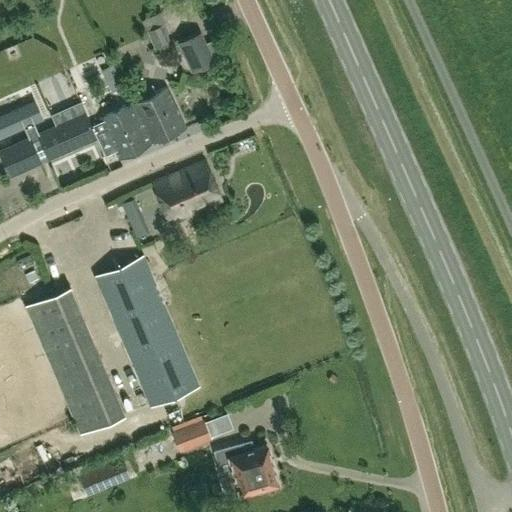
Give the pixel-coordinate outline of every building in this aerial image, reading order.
[(162,24),(146,31),(155,52),(170,45),(162,24)] [(213,61),(199,31),(177,41),(190,71),(213,61)] [(32,89),(40,111),(57,105),(49,83),(32,89)] [(169,86),(130,103),(149,145),(187,128),(169,86)] [(34,123),(43,120),(34,100),(0,114),(0,138),(24,128),(34,123)] [(100,121),(92,124),(96,133),(104,129),(118,159),(149,145),(130,103),(99,117),(100,121)] [(36,156),(39,163),(67,151),(98,137),(96,133),(92,124),(86,111),(38,133),(34,123),(24,128),(28,137),(36,156)] [(0,153),(10,176),(39,163),(36,156),(28,137),(0,149),(0,153)] [(168,222),(222,202),(205,161),(152,183),(168,222)] [(136,236),(146,232),(131,197),(121,202),(136,236)] [(144,253),(92,276),(148,407),(200,385),(144,253)] [(50,281),(58,279),(53,258),(44,260),(50,281)] [(124,415),(70,286),(25,305),(79,434),(124,415)] [(185,310),(172,315),(193,364),(195,368),(207,364),(185,310)] [(179,451),(211,438),(204,421),(172,433),(179,451)] [(236,484),(239,494),(278,483),(267,444),(246,450),(243,441),(228,446),(230,454),(228,455),(232,469),(223,471),(228,487),(236,484)] [(85,494),(130,477),(122,455),(77,473),(85,494)]
